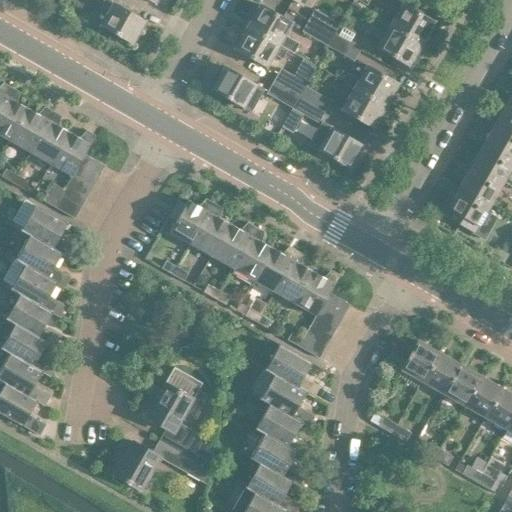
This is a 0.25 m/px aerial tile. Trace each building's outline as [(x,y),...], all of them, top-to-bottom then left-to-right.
[(111,4),(98,27),(131,45),(143,22),(111,4)] [(433,22),(400,4),(388,26),(420,45),(433,22)] [(259,6),(246,28),(278,47),(285,51),(292,54),(298,44),(284,36),(291,24),(259,6)] [(333,37),(339,25),(313,10),(307,22),(333,37)] [(300,32),(327,47),(333,37),(307,22),(300,32)] [(339,25),(333,37),(359,51),(365,40),(339,25)] [(421,45),(420,45),(388,26),(375,48),(391,57),(389,61),(408,71),(419,52),(417,52),(421,45)] [(285,51),(278,47),(246,28),(233,50),(266,69),(273,56),(280,60),(285,51)] [(333,37),(327,47),(353,62),(359,51),(333,37)] [(215,74),(219,76),(211,91),(243,109),(249,113),(262,90),(256,87),(224,68),(223,69),(220,67),(215,74)] [(346,85),(352,89),(384,107),(397,85),(365,67),(357,80),(351,77),(346,85)] [(277,72),(271,84),(297,98),(304,87),(277,72)] [(0,84),(0,104),(9,89),(0,84)] [(265,94),(291,109),(297,98),(271,84),(265,94)] [(304,87),(297,98),(324,113),(330,102),(304,87)] [(17,93),(9,89),(0,104),(0,136),(7,140),(24,109),(14,103),(17,93)] [(372,129),(384,107),(352,89),(339,111),(372,129)] [(297,98),(291,109),(317,124),(324,113),(297,98)] [(511,101),(509,100),(496,122),(511,130),(511,101)] [(42,108),(35,115),(24,109),(7,140),(28,152),(51,112),(42,108)] [(59,117),(51,112),(28,152),(48,164),(66,133),(56,127),(59,117)] [(511,130),(496,122),(483,144),(511,160),(511,130)] [(320,124),(308,147),(316,152),(348,170),(361,148),(329,129),(320,124)] [(71,175),(76,164),(83,154),(93,136),(84,131),(76,139),(66,133),(48,164),(70,176),(71,175)] [(511,166),(511,160),(483,144),(470,165),(502,184),(511,189),(511,186),(511,169),(511,166)] [(83,154),(76,164),(97,176),(103,165),(83,154)] [(91,186),(97,176),(76,164),(71,175),(91,186)] [(502,184),(470,165),(458,187),(490,206),(502,184)] [(0,178),(10,184),(15,176),(4,170),(0,176),(0,178)] [(85,197),(91,186),(71,175),(70,176),(65,185),(85,197)] [(26,183),(15,176),(10,184),(22,190),(26,183)] [(65,185),(59,196),(79,208),(85,197),(65,185)] [(476,228),(490,206),(458,187),(445,210),(441,217),(472,235),(476,228)] [(46,194),(42,202),(52,207),(56,200),(46,194)] [(59,196),(56,200),(52,207),(73,219),(79,208),(59,196)] [(174,222),(168,232),(189,244),(213,203),(204,198),(197,207),(186,201),(184,205),(174,222)] [(173,207),(167,218),(174,222),(184,205),(177,201),(173,207)] [(221,208),(213,203),(189,244),(211,257),(229,225),(218,219),(221,208)] [(10,226),(27,236),(59,254),(66,258),(73,247),(57,238),(64,224),(32,206),(21,226),(13,221),(10,226)] [(211,257),(231,268),(255,227),(247,223),(239,231),(229,225),(211,257)] [(262,232),(255,227),(231,268),(252,280),(270,249),(260,243),(262,232)] [(52,268),(59,254),(27,236),(15,257),(7,252),(5,256),(23,266),(54,283),(62,288),(68,277),(52,268)] [(280,255),(270,249),(252,280),(272,292),(296,251),(288,246),(280,255)] [(272,292),(293,304),(311,273),(302,267),(304,256),(296,251),(272,292)] [(165,262),(160,270),(170,275),(175,268),(165,262)] [(11,287),(2,282),(0,285),(9,290),(49,313),(57,317),(63,306),(46,297),(54,283),(23,266),(11,287)] [(187,274),(175,268),(170,275),(182,282),(187,274)] [(321,304),(328,293),(338,275),(329,270),(321,279),(311,273),(293,304),(313,316),(314,317),(315,315),(321,304)] [(202,293),(213,300),(217,292),(206,285),(202,293)] [(41,326),(49,313),(9,290),(1,305),(9,310),(6,316),(0,312),(0,317),(13,325),(43,342),(52,347),(58,335),(41,326)] [(229,298),(217,292),(213,300),(224,306),(229,298)] [(343,316),(349,306),(328,293),(321,304),(343,316)] [(336,327),(343,316),(321,304),(315,315),(336,327)] [(254,323),(259,315),(248,309),(243,317),(254,323)] [(270,322),(259,315),(254,323),(266,330),(270,322)] [(313,316),(308,325),(330,338),(336,327),(315,315),(314,317),(313,316)] [(36,355),(43,342),(13,325),(2,346),(0,344),(0,350),(8,354),(33,369),(39,372),(46,376),(53,365),(36,355)] [(185,325),(175,327),(176,336),(186,335),(185,325)] [(308,325),(302,335),(324,348),(330,338),(308,325)] [(296,346),(300,339),(290,333),(286,340),(296,346)] [(302,335),(300,339),(296,346),(318,359),(324,348),(302,335)] [(399,370),(421,382),(428,369),(437,354),(415,342),(399,370)] [(278,345),(277,346),(266,366),(256,361),(254,364),(272,374),(305,393),(313,398),(319,386),(302,377),(310,363),(278,345)] [(39,372),(33,369),(8,354),(0,368),(0,381),(3,383),(34,401),(42,406),(49,395),(31,385),(39,372)] [(437,354),(428,369),(421,382),(442,394),(458,366),(437,354)] [(479,378),(463,369),(458,366),(442,394),(462,406),(479,378)] [(165,430),(157,442),(209,472),(209,471),(213,445),(178,425),(177,424),(185,411),(186,412),(192,401),(191,400),(197,388),(170,373),(163,385),(144,418),(165,430)] [(297,407),(305,393),(272,374),(260,395),(252,390),(250,394),(267,404),(300,423),(307,427),(313,416),(297,407)] [(483,418),(500,390),(479,378),(462,406),(483,418)] [(26,415),(34,401),(3,383),(0,381),(0,415),(37,436),(43,424),(26,415)] [(511,396),(500,390),(483,418),(504,430),(511,416),(511,396)] [(292,436),(300,423),(267,404),(256,425),(247,420),(244,424),(262,434),(295,452),(303,457),(309,446),(292,436)] [(376,427),(390,435),(396,426),(381,418),(376,427)] [(396,426),(390,435),(404,443),(410,434),(396,426)] [(287,465),(295,452),(262,434),(250,455),(243,451),(241,454),(258,464),(290,482),(297,486),(304,475),(287,465)] [(111,477),(140,493),(159,460),(207,487),(210,473),(157,442),(151,454),(131,442),(111,477)] [(418,451),(432,459),(437,450),(423,442),(418,451)] [(452,458),(437,450),(432,459),(446,467),(452,458)] [(235,484),(244,489),(284,511),(285,511),(295,511),(299,505),(282,496),(290,482),(258,464),(246,484),(237,479),(235,484)] [(474,483),(479,474),(465,466),(460,475),(474,483)] [(493,482),(479,474),(474,483),(488,491),(493,482)] [(511,486),(506,496),(507,496),(503,503),(511,508),(511,506),(511,486)] [(284,511),(244,489),(231,511),(284,511)] [(508,511),(511,508),(503,503),(499,511),(498,510),(497,511),(508,511)]
